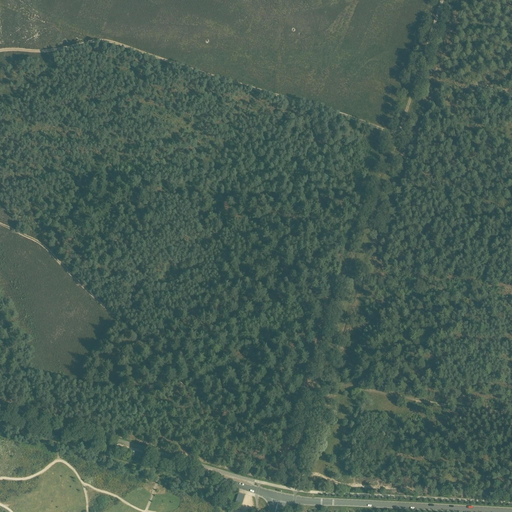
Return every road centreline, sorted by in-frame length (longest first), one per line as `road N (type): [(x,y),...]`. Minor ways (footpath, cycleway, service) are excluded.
road 1 (track): [(511,495),(349,485),(316,473),(272,479),(0,400)]
road 2 (track): [(0,51),(97,40),(398,134)]
road 3 (track): [(0,224),(51,253),(205,407),(258,405),(305,427)]
road 4 (track): [(289,478),(398,134)]
road 5 (primary): [(279,497),(0,413)]
road 6 (track): [(222,511),(193,483),(0,425)]
road 7 (primary): [(511,511),(279,497)]
road 8 (track): [(321,381),(511,412)]
